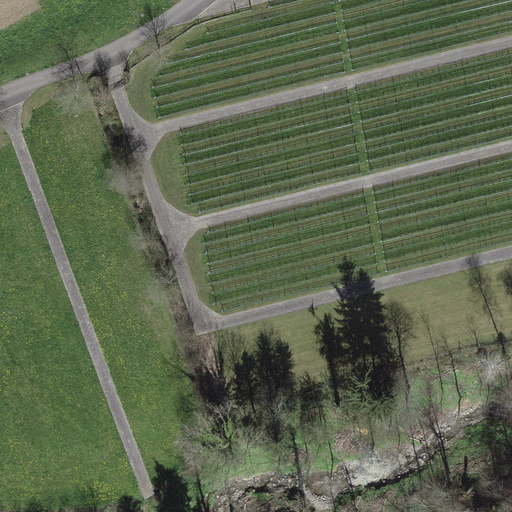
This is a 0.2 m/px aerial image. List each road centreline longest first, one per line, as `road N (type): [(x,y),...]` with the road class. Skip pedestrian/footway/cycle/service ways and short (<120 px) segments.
road 1 (track): [(511,250),(200,327),(107,55)]
road 2 (track): [(151,501),(2,95)]
road 3 (track): [(136,135),(511,41)]
road 4 (track): [(511,147),(169,233)]
road 5 (residential): [(197,0),(140,39),(0,96)]
